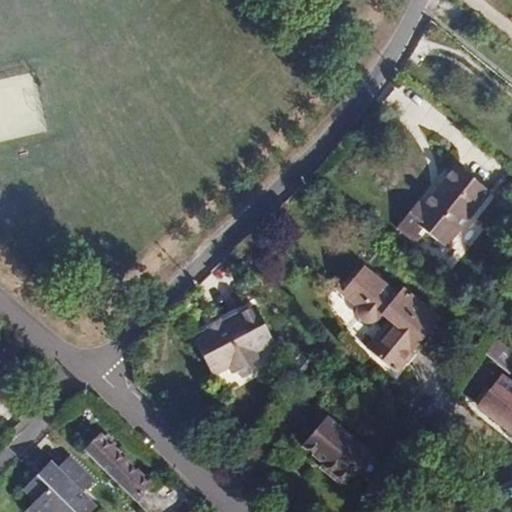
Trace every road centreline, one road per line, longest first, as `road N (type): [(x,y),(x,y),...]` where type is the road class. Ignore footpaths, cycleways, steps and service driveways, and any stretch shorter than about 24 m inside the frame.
road 1 (residential): [(95,370),(320,159),(409,0)]
road 2 (residential): [(95,370),(238,511)]
